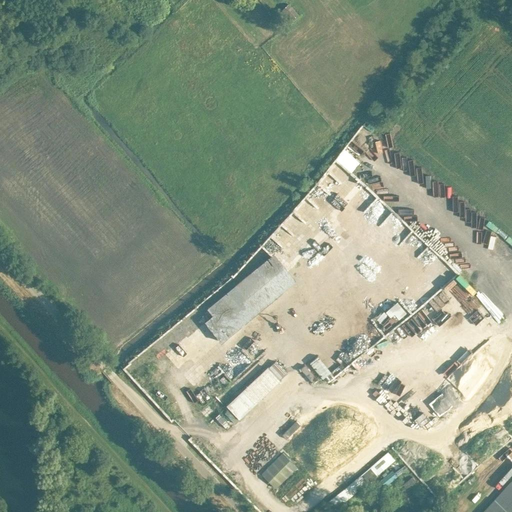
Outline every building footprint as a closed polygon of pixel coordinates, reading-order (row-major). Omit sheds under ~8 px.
[(283,263),(292,256),(284,246),(275,254),(283,263)] [(358,249),(345,249),(345,259),(358,259),(358,249)] [(203,322),(220,341),(293,281),(280,266),(271,254),(205,308),(211,315),(203,322)] [(403,295),(384,312),(394,322),(412,306),(403,295)] [(310,362),(322,378),(330,372),(317,356),(310,362)] [(268,367),(227,406),(239,419),(280,381),(279,380),(287,373),(276,361),(268,368),(268,367)] [(215,377),(224,386),(241,371),(232,362),(215,377)] [(353,401),(346,406),(350,411),(357,406),(353,401)] [(275,424),(263,436),(271,444),(284,432),(275,424)] [(309,429),(288,445),(295,454),(315,438),(309,429)] [(298,467),(283,452),(262,474),(276,488),(298,467)] [(339,503),(366,480),(369,484),(378,476),(371,468),(336,498),(339,503)] [(511,511),(511,481),(483,511),(511,511)]
